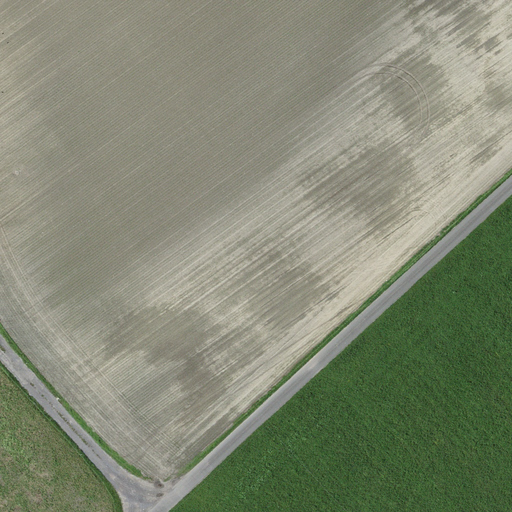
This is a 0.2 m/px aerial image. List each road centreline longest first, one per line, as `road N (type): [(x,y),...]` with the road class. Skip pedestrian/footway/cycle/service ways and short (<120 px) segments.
road 1 (track): [(511,187),(156,511)]
road 2 (track): [(154,511),(0,344)]
